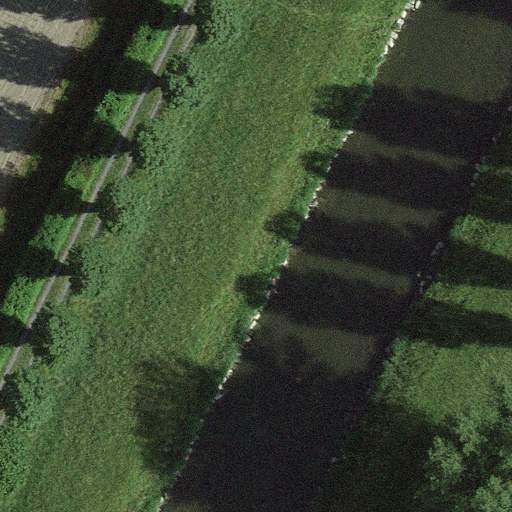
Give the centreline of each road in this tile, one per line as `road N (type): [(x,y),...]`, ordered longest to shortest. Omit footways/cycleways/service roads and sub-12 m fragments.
road 1 (track): [(0,405),(202,0)]
road 2 (track): [(0,252),(126,0)]
